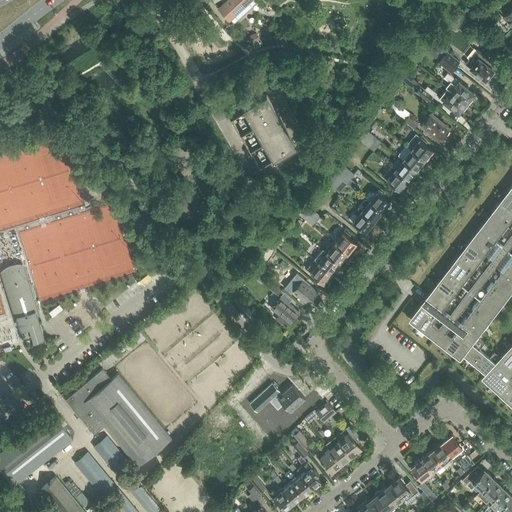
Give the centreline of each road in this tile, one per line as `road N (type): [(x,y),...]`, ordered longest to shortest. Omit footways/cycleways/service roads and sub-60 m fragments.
road 1 (residential): [(398,444),(314,342),(511,96)]
road 2 (residential): [(398,444),(450,408),(511,467)]
